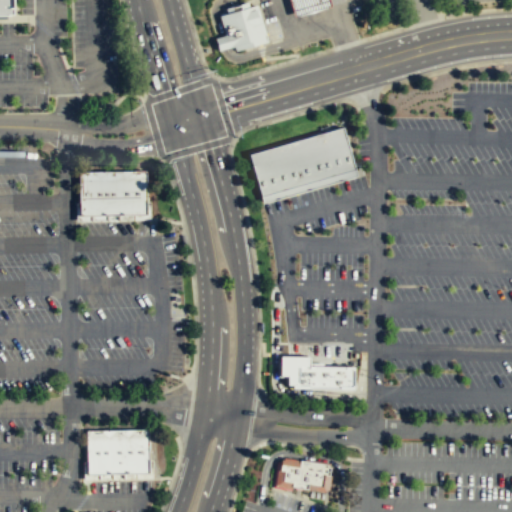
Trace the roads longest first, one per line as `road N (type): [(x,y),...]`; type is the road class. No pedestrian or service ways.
road 1 (secondary): [(136,0),(204,243),(212,318),(207,407),(176,511)]
road 2 (secondary): [(209,511),(234,423),(243,332),(225,195),(201,114)]
road 3 (secondary): [(201,114),(450,41),(511,34)]
